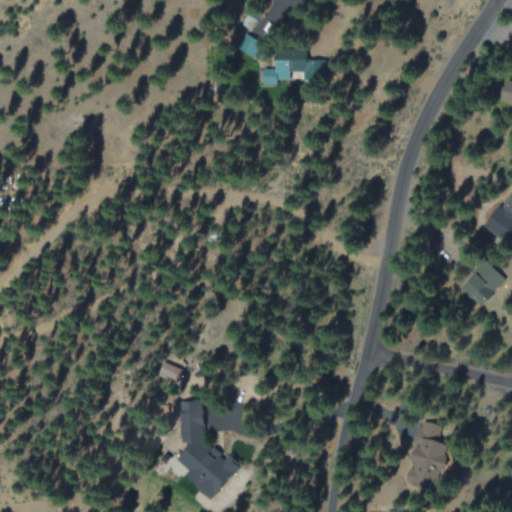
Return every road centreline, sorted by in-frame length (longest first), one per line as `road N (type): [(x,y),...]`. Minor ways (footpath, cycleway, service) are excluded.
road 1 (residential): [(329,511),(403,170),(437,94),(496,0)]
road 2 (residential): [(364,354),(511,382)]
